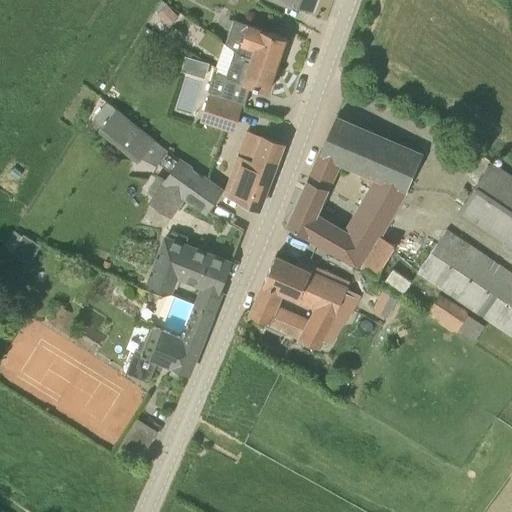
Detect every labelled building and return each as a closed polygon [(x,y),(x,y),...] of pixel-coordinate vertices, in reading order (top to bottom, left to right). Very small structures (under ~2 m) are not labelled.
[(312,8),(314,0),(276,0),(293,6),(294,2),(312,8)] [(170,25),(180,16),(170,4),(159,14),(170,25)] [(247,24),(233,19),(230,30),(226,42),(238,48),(241,50),(277,63),(286,37),(266,30),(265,27),(248,22),(247,24)] [(241,50),(238,48),(236,51),(228,76),(255,86),(268,91),(277,63),(241,50)] [(248,107),(255,86),(228,76),(220,73),(213,96),(240,105),(248,107)] [(240,105),(213,96),(209,95),(202,118),(232,128),(240,105)] [(127,117),(111,104),(107,101),(92,120),(140,159),(155,139),(127,117)] [(407,190),(423,155),(336,116),(320,152),(314,165),(289,222),(306,232),(305,235),(362,269),(362,266),(377,275),(395,243),(382,235),(409,191),(407,190)] [(258,209),(283,142),(262,135),(258,146),(253,160),(238,155),(224,192),(258,209)] [(225,188),(181,156),(168,173),(164,178),(157,174),(145,190),(152,196),(148,201),(172,218),(184,199),(205,213),(225,188)] [(511,247),(511,174),(492,161),(457,210),(511,247)] [(511,271),(447,228),(417,272),(511,336),(511,271)] [(190,236),(172,230),(170,236),(164,233),(146,282),(173,291),(178,277),(221,291),(231,261),(189,244),(190,236)] [(30,262),(41,245),(24,234),(13,251),(30,262)] [(296,264),(280,257),(267,287),(298,300),(297,301),(313,308),(298,337),(318,348),(319,348),(321,349),(321,348),(325,350),(338,326),(333,324),(339,312),(337,311),(349,283),(313,267),(314,264),(299,257),(296,264)] [(372,309),(386,316),(395,297),(382,290),(372,309)] [(477,328),(481,321),(468,313),(469,311),(440,293),(426,314),(455,332),(459,326),(469,331),(472,325),(477,328)] [(289,334),(295,322),(289,319),(292,311),(279,305),(259,295),(251,312),(269,321),(268,324),(289,334)] [(189,373),(213,310),(194,302),(181,335),(166,330),(152,324),(142,351),(135,348),(125,373),(150,382),(158,361),(189,373)] [(63,328),(73,313),(61,306),(52,321),(63,328)]
